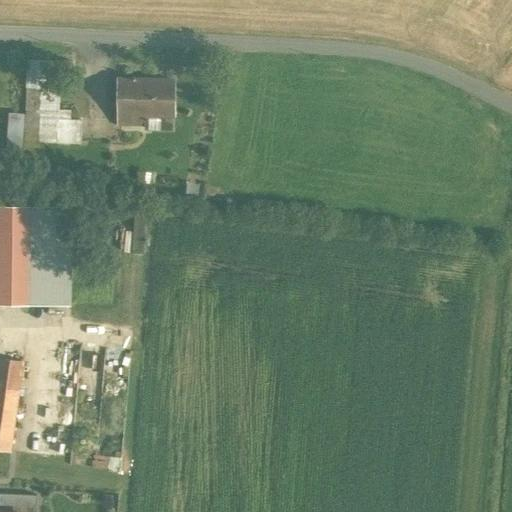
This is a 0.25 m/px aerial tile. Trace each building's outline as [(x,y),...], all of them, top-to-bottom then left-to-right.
[(11,109),(11,150),(41,151),(41,140),(86,141),(86,116),(75,116),(75,107),(64,106),(65,57),(30,56),(29,109),(11,109)] [(173,79),(117,80),(118,124),(145,124),(145,115),(174,114),(173,79)] [(30,207),(0,206),(0,301),(64,303),(64,210),(30,210),(30,207)] [(129,249),(148,250),(149,206),(139,206),(139,229),(130,229),(129,249)] [(81,349),(76,462),(123,464),(127,351),(81,349)] [(22,361),(0,357),(0,449),(9,451),(22,361)]
